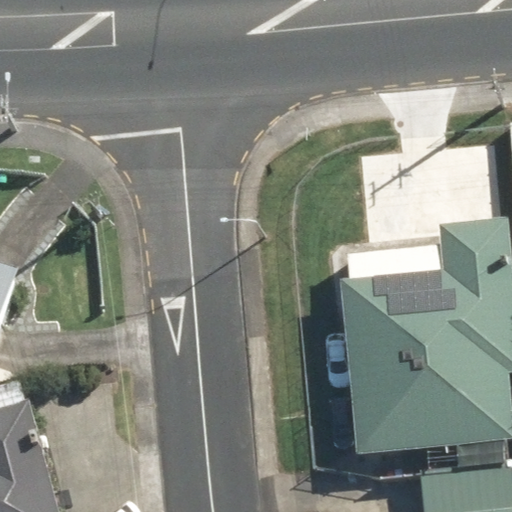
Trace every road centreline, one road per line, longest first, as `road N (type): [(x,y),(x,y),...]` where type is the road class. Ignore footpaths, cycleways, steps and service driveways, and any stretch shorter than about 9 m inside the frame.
road 1 (residential): [(162,31),(208,511)]
road 2 (secondary): [(469,0),(162,31)]
road 3 (secondary): [(162,31),(0,37)]
